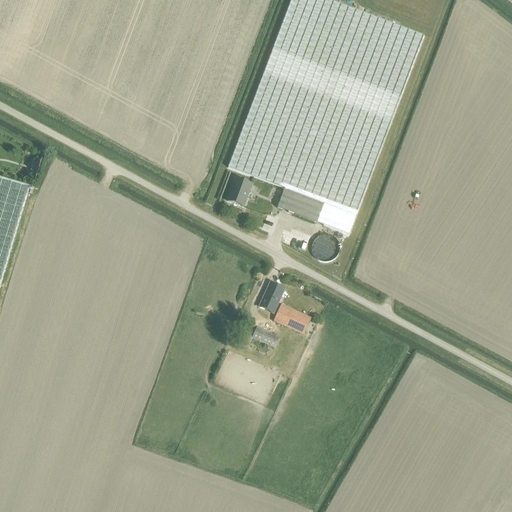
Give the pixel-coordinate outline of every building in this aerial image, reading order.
[(423,37),(325,0),(291,0),(228,168),(284,190),(277,209),(349,236),(423,37)] [(0,283),(28,188),(0,179),(0,283)] [(236,180),(227,202),(243,208),(251,186),(236,180)] [(317,261),(321,263),(325,264),(330,263),(334,261),(337,258),(340,254),(341,250),(340,245),(338,241),(335,237),(331,235),(326,234),(322,235),(318,237),(314,240),(312,244),(311,248),(312,253),(313,257),(317,261)] [(309,283),(311,278),(293,270),(291,276),(309,283)] [(270,284),(259,308),(273,315),(284,291),(270,284)] [(281,306),(273,322),(303,336),(310,320),(281,306)] [(252,339),(273,349),(278,339),(257,328),(252,339)]
